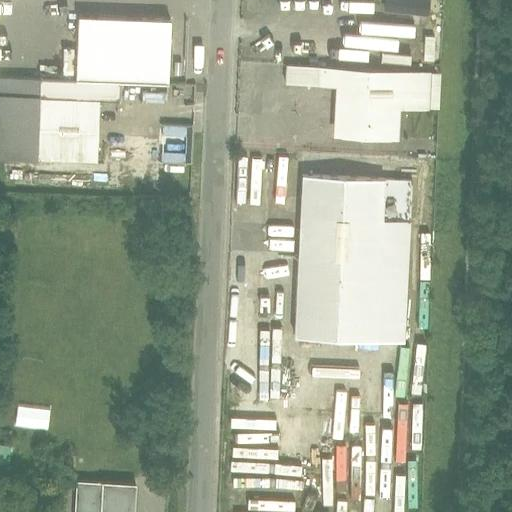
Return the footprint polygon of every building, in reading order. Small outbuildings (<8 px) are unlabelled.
[(381,0),(380,9),(427,13),(428,0),(381,0)] [(79,16),(76,80),(167,84),(170,20),(79,16)] [(422,58),(434,58),(435,34),(422,34),(422,58)] [(440,74),(283,67),(282,86),(331,88),(329,138),(394,141),(396,111),(438,113),(440,74)] [(0,77),(0,94),(99,99),(167,101),(167,84),(76,80),(0,77)] [(99,99),(0,94),(0,156),(96,160),(99,99)] [(187,126),(159,124),(157,160),(185,162),(187,126)] [(410,184),(298,177),(288,337),(400,344),(410,184)] [(133,511),(136,484),(79,480),(76,511),(133,511)]
